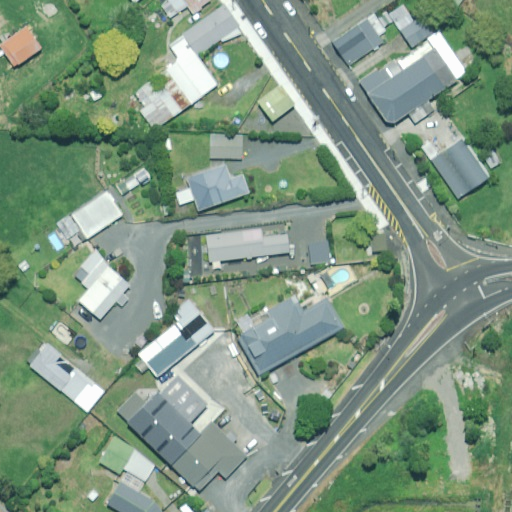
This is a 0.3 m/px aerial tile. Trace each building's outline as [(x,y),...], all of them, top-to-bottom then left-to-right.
[(166,0),(170,5),(163,10),(170,19),(187,6),(193,14),(211,0),(166,0)] [(413,22),(402,5),(388,15),(410,48),(433,32),(422,16),(413,22)] [(220,40),(223,44),(241,31),(223,6),(182,35),(184,37),(169,48),(178,61),(140,88),(151,103),(140,111),(153,130),(218,85),(197,56),(220,40)] [(385,31),(373,15),(332,43),(348,66),(382,42),(377,36),(385,31)] [(433,44),(366,85),(389,124),(457,83),(433,44)] [(294,105),(279,85),(256,102),(271,122),(294,105)] [(241,136),(210,135),(209,158),(241,159),(241,136)] [(460,135),(425,158),(453,200),(488,177),(460,135)] [(500,163),(491,151),(482,157),(491,169),(500,163)] [(150,175),(143,166),(123,181),(130,190),(150,175)] [(230,180),(225,166),(186,179),(190,189),(175,194),(179,205),(194,200),(198,211),(249,194),(242,175),(230,180)] [(122,216),(106,193),(71,216),(87,239),(122,216)] [(260,237),(259,229),(205,235),(208,263),(289,254),(286,234),(260,237)] [(384,235),(374,236),(375,252),(386,251),(384,235)] [(129,286),(108,267),(78,301),(99,320),(129,286)] [(301,312),(293,297),(259,316),(263,322),(239,336),(260,374),(342,328),(325,299),(301,312)] [(213,331),(188,300),(171,314),(177,322),(145,348),(148,352),(141,358),(156,377),(213,331)] [(60,355),(46,344),(29,366),(78,404),(94,385),(75,370),(70,376),(53,364),(60,355)] [(208,407),(176,375),(146,404),(134,392),(116,409),(199,493),(218,474),(225,481),(250,455),(217,421),(201,436),(190,425),(208,407)] [(145,483),(156,463),(110,436),(97,459),(121,474),(124,468),(127,470),(119,483),(107,505),(119,511),(162,511),(159,505),(150,500),(152,497),(145,483)]
